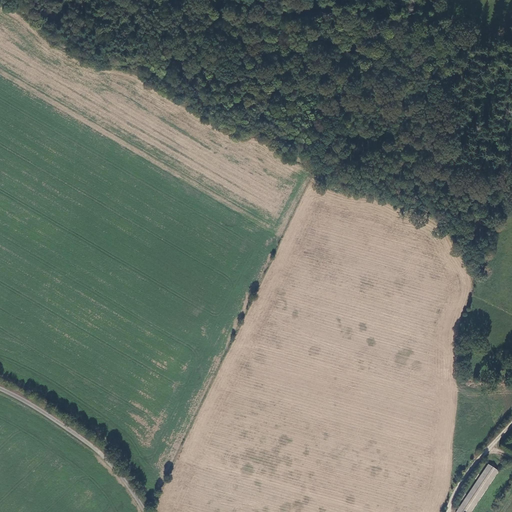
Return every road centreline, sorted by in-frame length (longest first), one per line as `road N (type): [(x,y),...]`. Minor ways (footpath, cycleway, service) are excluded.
road 1 (track): [(511,34),(379,6),(301,0)]
road 2 (unclassified): [(145,511),(99,451),(0,388)]
